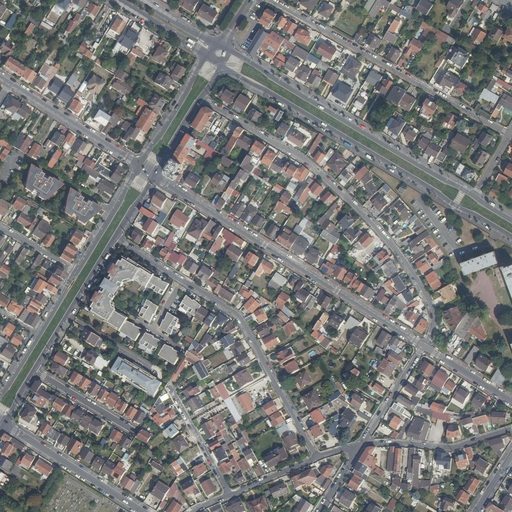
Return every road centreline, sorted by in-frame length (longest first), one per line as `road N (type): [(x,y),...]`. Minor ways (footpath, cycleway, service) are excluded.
road 1 (residential): [(423,346),(433,325),(428,303),(389,242),(303,160),(202,96)]
road 2 (secondary): [(221,65),(511,238)]
road 3 (residential): [(155,174),(423,346)]
road 4 (residential): [(317,457),(244,326),(114,238)]
road 5 (secondary): [(476,196),(227,49)]
road 6 (residential): [(268,0),(508,135)]
road 7 (residential): [(4,424),(142,511)]
road 8 (residential): [(139,165),(9,82)]
road 9 (secondary): [(34,369),(114,238)]
road 10 (residential): [(511,429),(452,449),(363,443)]
road 11 (secondary): [(207,56),(139,165)]
road 12 (secondary): [(139,165),(76,273)]
road 13 (residential): [(229,495),(169,388)]
